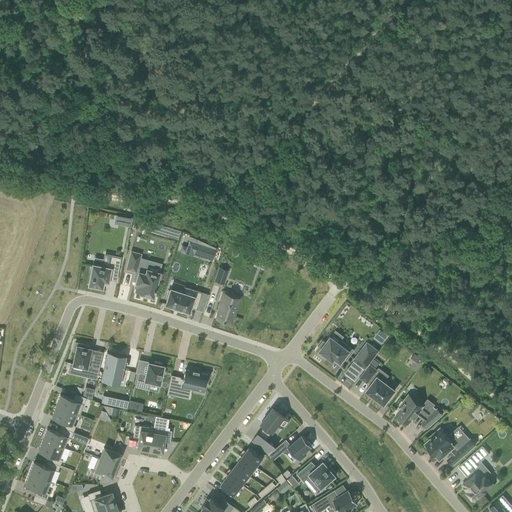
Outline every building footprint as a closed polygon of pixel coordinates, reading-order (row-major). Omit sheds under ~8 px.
[(130,226),(132,218),(124,216),(122,224),(130,226)] [(134,220),(131,244),(143,246),(146,221),(134,220)] [(196,244),(193,253),(212,259),(216,247),(191,236),(189,241),(196,244)] [(131,251),(127,268),(136,271),(133,280),(136,280),(134,287),(136,287),(135,291),(143,294),(143,296),(149,297),(150,295),(153,296),(154,291),(155,291),(156,288),(155,288),(157,280),(159,280),(161,274),(159,273),(160,272),(147,268),(146,269),(137,266),(141,254),(131,251)] [(103,265),(93,263),(92,266),(91,266),(90,271),(91,271),(88,284),(102,287),(104,280),(108,281),(108,279),(116,280),(121,257),(105,254),(103,265)] [(223,283),(227,270),(220,267),(215,281),(223,283)] [(167,296),(165,303),(189,311),(191,306),(197,308),(202,292),(184,286),(182,292),(170,288),(169,290),(168,290),(166,296),(167,296)] [(240,296),(224,291),(219,305),(221,305),(217,318),(230,322),(232,316),(233,316),(240,296)] [(379,329),(374,337),(382,342),(388,334),(379,329)] [(346,347),(348,345),(340,339),(338,341),(331,336),(325,343),(323,341),(316,350),(326,358),(327,356),(333,360),(335,358),(341,362),(344,357),(346,359),(352,352),(346,347)] [(72,364),(83,366),(81,375),(97,379),(100,363),(88,361),(91,348),(83,346),(83,344),(75,342),(73,350),(75,351),(72,364)] [(378,351),(367,342),(354,360),(365,368),(378,351)] [(130,383),(132,372),(123,370),(126,356),(125,356),(125,357),(107,353),(108,352),(107,352),(100,381),(101,381),(101,380),(119,384),(119,385),(120,381),(130,383)] [(416,371),(424,361),(418,356),(410,367),(416,371)] [(145,373),(139,372),(135,386),(147,389),(149,381),(160,384),(164,365),(162,365),(162,363),(154,361),(154,363),(148,361),(145,373)] [(384,404),(395,389),(374,373),(377,369),(370,364),(360,377),(367,383),(368,382),(371,384),(366,390),(384,404)] [(205,380),(207,374),(198,372),(199,371),(198,370),(198,371),(193,370),(193,369),(192,370),(185,369),(183,378),(180,378),(180,376),(171,374),(167,393),(176,395),(178,388),(191,391),(192,388),(203,391),(204,386),(205,386),(206,380),(205,380)] [(92,397),(94,388),(85,386),(83,395),(92,397)] [(80,415),(86,397),(75,393),(72,399),(60,394),(56,405),(77,413),(77,414),(80,415)] [(423,405),(409,394),(400,405),(402,406),(396,413),(408,422),(414,416),(415,416),(417,414),(424,419),(422,422),(427,428),(443,414),(438,408),(437,409),(433,406),(429,410),(423,405)] [(128,400),(122,399),(120,406),(127,408),(128,400)] [(73,424),(77,414),(77,413),(56,405),(52,416),(64,421),(61,426),(73,431),(75,425),(73,424)] [(108,414),(111,415),(113,407),(104,405),(108,414)] [(273,431),(285,416),(274,407),(273,406),(261,422),(265,425),(259,433),(258,432),(252,441),(269,453),(276,446),(266,439),(272,431),(273,431)] [(471,413),(478,422),(486,416),(479,407),(471,413)] [(107,414),(106,412),(100,409),(97,417),(105,420),(107,414)] [(153,432),(154,427),(135,424),(133,436),(139,437),(137,448),(150,450),(153,432)] [(71,437),(73,431),(61,426),(59,432),(47,427),(43,438),(64,447),(69,436),(71,437)] [(448,436),(441,427),(430,437),(431,438),(425,443),(426,444),(425,445),(430,451),(431,450),(432,451),(433,450),(440,457),(446,452),(450,457),(447,459),(452,465),(475,444),(470,439),(465,434),(459,439),(453,432),(448,436)] [(170,442),(172,430),(165,429),(165,434),(153,432),(150,450),(162,452),(164,441),(170,442)] [(286,439),(269,454),(273,460),(288,447),(300,460),(306,454),(304,452),(312,446),(302,434),(291,444),(286,439)] [(60,458),(64,447),(43,438),(39,450),(50,454),(48,460),(60,465),(62,459),(60,458)] [(221,484),(235,494),(263,457),(249,446),(221,484)] [(482,446),(466,460),(473,467),(489,453),(482,446)] [(121,453),(104,447),(100,458),(99,458),(116,465),(121,453)] [(112,476),(116,465),(99,458),(100,458),(97,457),(93,469),(91,468),(88,474),(100,478),(102,473),(112,476)] [(53,469),(58,471),(60,465),(48,460),(46,466),(34,461),(30,472),(49,480),(49,479),(53,469)] [(312,460),(297,473),(305,482),(312,476),(322,487),(336,475),(335,473),(336,473),(332,468),(331,469),(324,460),(317,466),(312,460)] [(288,469),(283,473),(287,478),(291,474),(288,469)] [(467,491),(475,500),(493,484),(485,475),(484,476),(478,470),(463,484),(468,490),(467,491)] [(51,480),(49,479),(49,480),(30,472),(25,483),(37,488),(35,494),(47,498),(49,492),(47,492),(51,480)] [(297,481),(292,475),(288,479),(293,485),(297,481)] [(71,483),(67,494),(83,488),(81,484),(71,483)] [(286,491),(280,485),(277,487),(283,494),(286,491)] [(87,493),(93,511),(115,503),(111,492),(101,495),(99,489),(87,493)] [(335,489),(312,504),(316,511),(319,511),(330,506),(331,508),(333,507),(336,511),(343,511),(346,511),(352,508),(351,507),(358,503),(349,489),(339,496),(335,489)] [(35,494),(33,500),(44,504),(47,498),(35,494)] [(54,503),(61,505),(63,496),(57,494),(54,503)] [(203,505),(204,506),(212,511),(222,511),(229,503),(224,499),(220,504),(211,497),(210,499),(209,497),(203,505)] [(507,511),(503,507),(505,505),(499,499),(489,507),(493,511),(507,511)] [(303,510),(298,511),(311,511),(306,502),(300,506),(303,510)] [(118,511),(115,503),(93,511),(118,511)]
